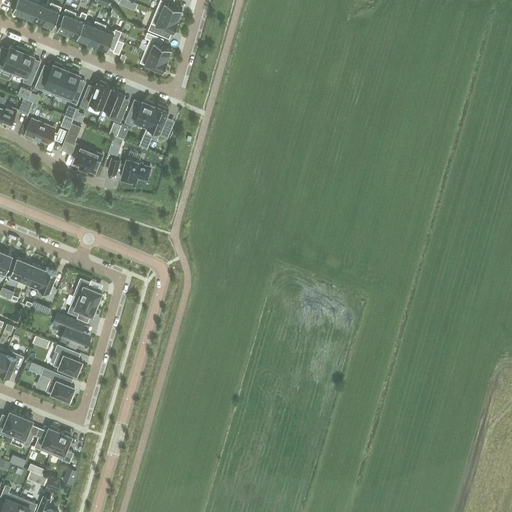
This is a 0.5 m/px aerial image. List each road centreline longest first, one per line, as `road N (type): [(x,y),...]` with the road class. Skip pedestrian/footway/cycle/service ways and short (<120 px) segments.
road 1 (residential): [(0,386),(80,419),(120,276),(79,259)]
road 2 (residential): [(162,269),(96,511)]
road 3 (residential): [(0,21),(174,92)]
road 4 (residential): [(0,130),(73,173),(113,184)]
